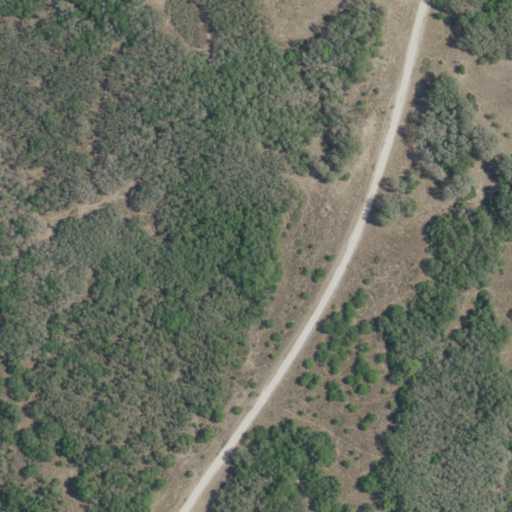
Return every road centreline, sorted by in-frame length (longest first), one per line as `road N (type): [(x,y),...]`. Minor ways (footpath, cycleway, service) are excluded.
road 1 (residential): [(174,511),(366,221),(452,211),(511,176)]
road 2 (residential): [(366,221),(385,135),(437,0)]
